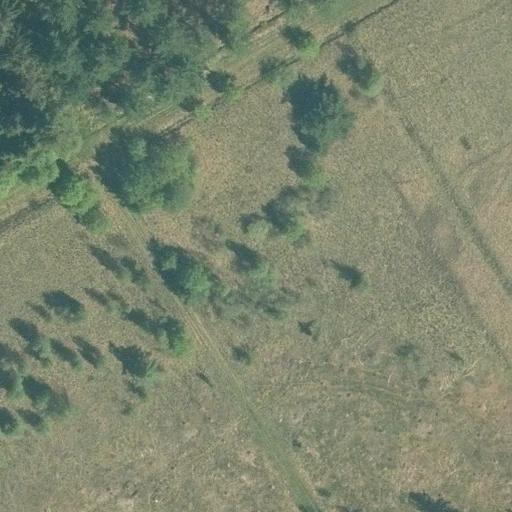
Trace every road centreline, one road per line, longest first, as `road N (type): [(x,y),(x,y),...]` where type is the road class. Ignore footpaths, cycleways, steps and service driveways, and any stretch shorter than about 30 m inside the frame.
road 1 (track): [(87,145),(312,511)]
road 2 (track): [(0,195),(343,0)]
